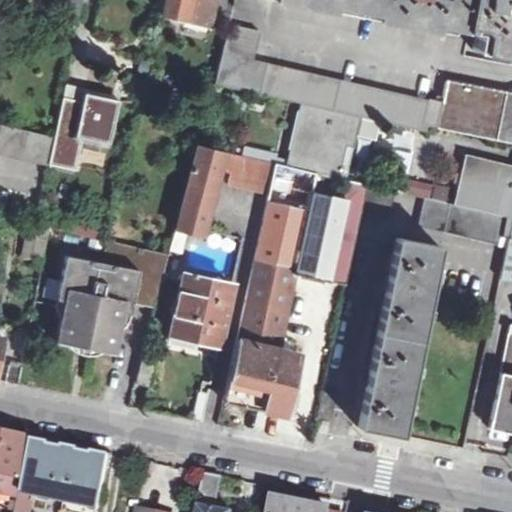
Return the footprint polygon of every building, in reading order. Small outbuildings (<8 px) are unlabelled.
[(79,16),(82,0),(55,0),(53,11),(79,16)] [(165,0),(163,14),(206,24),(211,0),(165,0)] [(272,0),(432,31),(433,24),(463,30),(468,0),(272,0)] [(511,0),(468,0),(463,30),(477,32),(473,50),(511,57),(511,0)] [(230,24),(215,85),(301,105),(359,118),(426,132),(427,126),(422,125),(427,101),(252,61),(259,30),(230,24)] [(511,92),(447,80),(442,102),(438,128),(511,143),(511,92)] [(110,149),(121,98),(65,87),(49,164),(74,169),(79,143),(110,149)] [(442,102),(429,99),(427,101),(422,125),(427,126),(438,128),(442,102)] [(301,105),(287,167),(338,178),(345,147),(352,148),(359,118),(301,105)] [(53,136),(0,124),(0,152),(47,163),(53,136)] [(184,230),(203,235),(220,170),(224,153),(195,146),(174,227),(184,230)] [(224,153),(220,170),(231,172),(235,155),(224,153)] [(511,165),(466,154),(455,205),(506,216),(502,236),(510,238),(511,238),(511,165)] [(235,155),(231,172),(229,184),(269,194),(275,164),(235,155)] [(287,167),(275,164),(269,194),(237,339),(279,349),(294,274),(346,284),(362,213),(369,186),(338,178),(287,167)] [(447,201),(450,188),(406,178),(403,191),(447,201)] [(396,192),(369,186),(362,213),(390,218),(396,192)] [(455,205),(425,199),(419,226),(507,247),(510,238),(502,236),(506,216),(455,205)] [(169,248),(179,251),(184,230),(174,227),(169,248)] [(393,237),(358,427),(401,436),(439,246),(393,237)] [(511,238),(510,238),(507,247),(501,278),(511,280),(511,238)] [(153,307),(159,284),(130,277),(132,269),(67,254),(60,286),(69,288),(66,301),(64,308),(57,343),(114,354),(121,320),(122,312),(125,300),(132,303),(153,307)] [(184,273),(172,331),(221,341),(233,284),(184,273)] [(60,286),(57,299),(66,301),(69,288),(60,286)] [(132,303),(125,300),(122,312),(130,314),(132,303)] [(511,323),(510,323),(488,428),(511,432),(511,323)] [(222,400),(286,413),(299,353),(279,349),(237,339),(222,400)] [(150,381),(154,361),(140,359),(137,378),(150,381)] [(7,382),(17,384),(21,367),(10,365),(7,382)] [(316,419),(331,422),(336,393),(321,390),(316,419)] [(1,432),(0,434),(0,491),(21,495),(22,492),(31,438),(1,432)] [(31,438),(22,492),(66,501),(100,508),(110,455),(31,438)] [(221,476),(204,473),(197,507),(214,509),(221,476)] [(270,511),(327,511),(328,510),(273,500),(270,511)] [(66,501),(64,511),(65,511),(98,511),(100,508),(66,501)]
